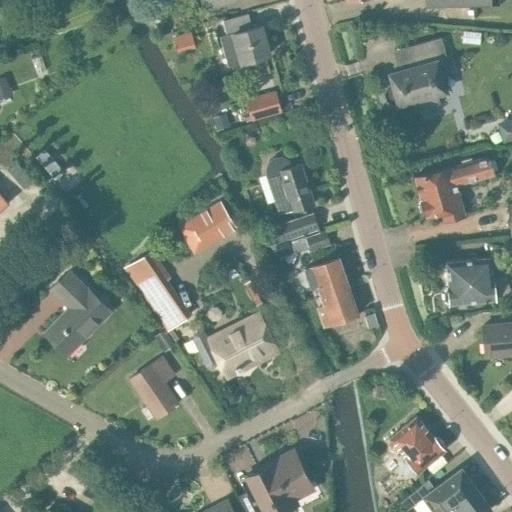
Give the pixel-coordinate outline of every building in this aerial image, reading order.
[(200,0),(204,10),(222,5),(237,0),(236,0),(200,0)] [(226,34),(219,36),(228,66),(239,62),(241,62),(269,54),(260,25),(250,27),(247,14),(222,21),(226,34)] [(191,31),(173,36),(177,53),(196,47),(191,31)] [(450,67),(450,65),(441,37),(402,48),(408,69),(390,74),(392,83),(388,84),(383,92),(386,101),(394,106),(417,99),(420,109),(440,103),(437,93),(446,91),(441,70),(450,67)] [(5,75),(0,76),(0,94),(11,90),(5,75)] [(276,90),(245,98),(251,120),(282,112),(276,90)] [(227,113),(213,116),(217,130),(230,126),(227,113)] [(278,214),(292,209),(293,211),(314,203),(300,163),(292,165),(289,159),(282,156),(275,156),(269,161),(266,167),(266,174),(278,214)] [(456,185),(494,174),(488,156),(415,177),(421,200),(419,204),(421,212),(425,214),(426,216),(442,211),(444,220),(464,214),(456,185)] [(16,162),(7,170),(24,189),(32,181),(16,162)] [(0,210),(9,202),(0,191),(0,210)] [(220,199),(176,225),(194,253),(237,227),(220,199)] [(275,226),(280,242),(319,229),(314,213),(275,226)] [(331,243),(326,230),(306,237),(305,236),(290,241),(293,252),(309,247),(310,250),(331,243)] [(289,239),(270,245),(277,257),(293,252),(290,241),(289,239)] [(40,242),(28,255),(38,265),(51,252),(40,242)] [(305,268),(315,296),(348,285),(338,256),(305,268)] [(126,269),(168,330),(187,317),(145,257),(126,269)] [(450,304),(494,300),(490,258),(446,262),(449,289),(445,292),(446,299),(450,301),(450,304)] [(68,356),(111,313),(70,272),(52,290),(70,308),(46,333),(68,356)] [(324,324),(338,319),(357,312),(348,285),(315,296),(324,324)] [(374,312),(363,316),(368,328),(378,324),(374,312)] [(227,374),(228,374),(274,351),(257,316),(207,341),(203,333),(200,331),(195,332),(192,335),(192,339),(205,365),(209,368),(213,367),(217,364),(217,359),(219,359),(227,374)] [(484,357),(511,354),(511,323),(482,326),(484,357)] [(165,351),(175,344),(165,329),(155,336),(165,351)] [(124,377),(114,393),(139,408),(144,405),(151,416),(176,401),(179,405),(193,396),(184,380),(188,377),(178,362),(139,386),(124,377)] [(388,383),(375,385),(376,396),(389,395),(388,383)] [(444,450),(445,442),(440,436),(431,435),(416,417),(390,439),(407,459),(403,464),(402,469),(407,475),(413,476),(418,472),(418,473),(445,451),(444,450)] [(241,493),(238,495),(246,511),(281,511),(299,503),(297,498),(313,489),(308,479),(293,451),(246,475),(252,488),(241,493)] [(410,493),(399,502),(400,504),(407,511),(416,505),(421,511),(443,511),(474,489),(461,471),(435,490),(427,479),(410,493)] [(443,511),(486,511),(490,509),(474,489),(443,511)] [(233,511),(227,500),(204,511),(233,511)]
